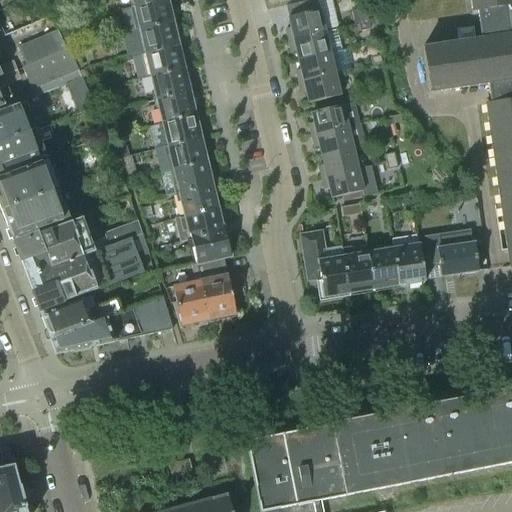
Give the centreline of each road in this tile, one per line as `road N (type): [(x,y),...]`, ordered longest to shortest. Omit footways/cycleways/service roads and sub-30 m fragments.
road 1 (residential): [(238,0),(281,190),(271,239),(291,351)]
road 2 (residential): [(40,394),(291,351)]
road 3 (residential): [(291,351),(511,325)]
road 4 (residential): [(40,394),(0,279)]
road 5 (residential): [(70,511),(40,394)]
